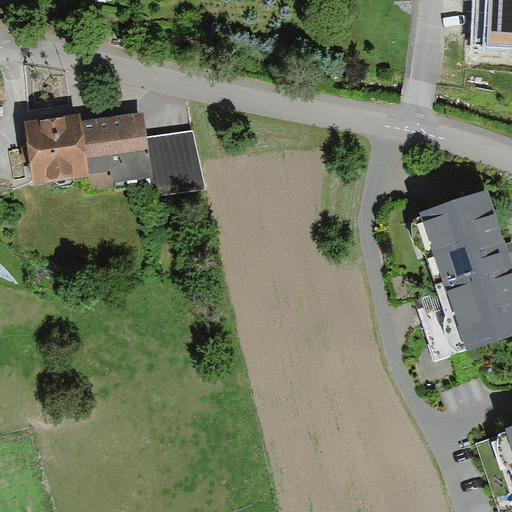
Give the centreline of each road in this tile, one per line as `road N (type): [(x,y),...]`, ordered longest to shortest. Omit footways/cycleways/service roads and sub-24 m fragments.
road 1 (residential): [(412,130),(0,46)]
road 2 (residential): [(430,0),(412,130)]
